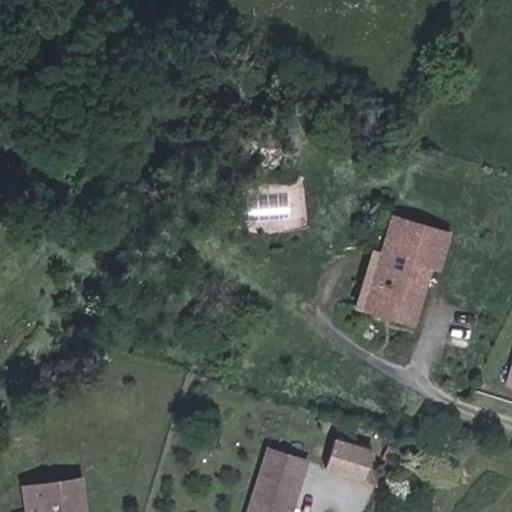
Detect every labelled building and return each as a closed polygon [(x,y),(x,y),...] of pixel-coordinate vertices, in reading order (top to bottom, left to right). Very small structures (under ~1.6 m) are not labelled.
[(382,286),(374,309),(413,322),(430,268),(443,272),(455,236),(394,216),(383,253),(373,283),(382,286)] [(359,304),(374,309),(382,286),(373,283),(383,253),(377,250),(359,304)] [(366,477),(375,448),(337,436),(328,464),(366,477)] [(292,511),(310,460),(272,447),(251,511),(292,511)] [(83,511),(78,472),(56,475),(21,480),(25,511),(83,511)]
